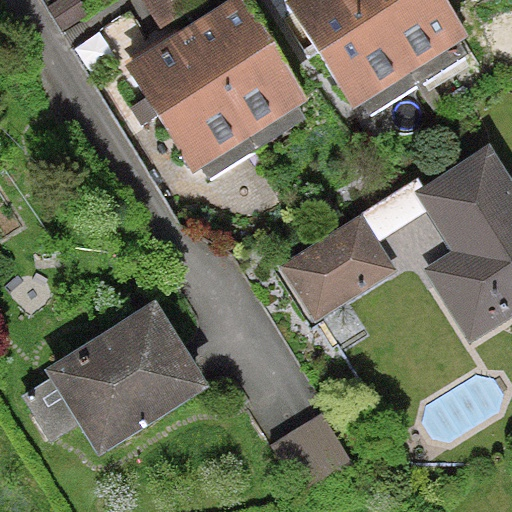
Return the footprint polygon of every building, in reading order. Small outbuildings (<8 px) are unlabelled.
[(89,14),(79,0),(56,0),(47,6),(63,31),(89,14)] [(307,101),(243,0),(229,0),(126,65),(194,172),(201,167),(298,107),(307,101)] [(142,0),(160,29),(207,0),(142,0)] [(470,35),(447,0),(286,0),(285,1),(354,109),(362,103),(460,41),(470,35)] [(460,41),(362,103),(370,115),(468,53),(460,41)] [(298,107),(201,167),(209,179),(306,120),(298,107)] [(511,316),(511,176),(490,141),(421,185),(412,190),(426,212),(451,251),(424,268),(470,342),(511,316)] [(417,178),(360,214),(378,242),(426,212),(412,190),(421,185),(417,178)] [(378,242),(360,214),(279,265),(315,322),(397,271),(378,242)] [(209,385),(155,298),(43,366),(50,378),(22,396),(49,441),(79,422),(98,453),(209,385)] [(350,460),(321,413),(271,444),(301,491),(350,460)]
